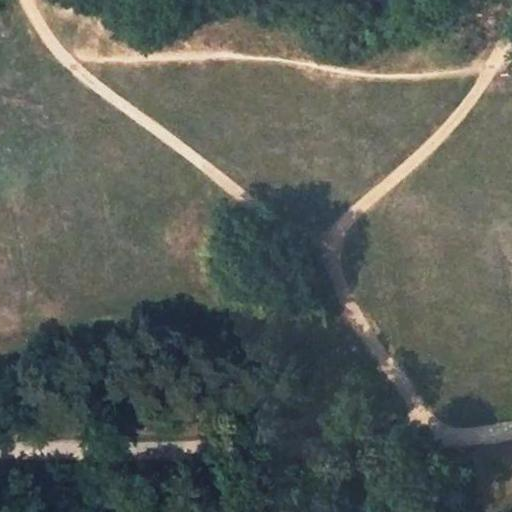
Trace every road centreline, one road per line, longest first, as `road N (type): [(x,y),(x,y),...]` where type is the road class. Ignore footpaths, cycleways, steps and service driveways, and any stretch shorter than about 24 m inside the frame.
road 1 (track): [(511,24),(468,105),(345,220),(331,253),(362,329),(445,438)]
road 2 (track): [(27,0),(74,68),(284,230),(331,253)]
